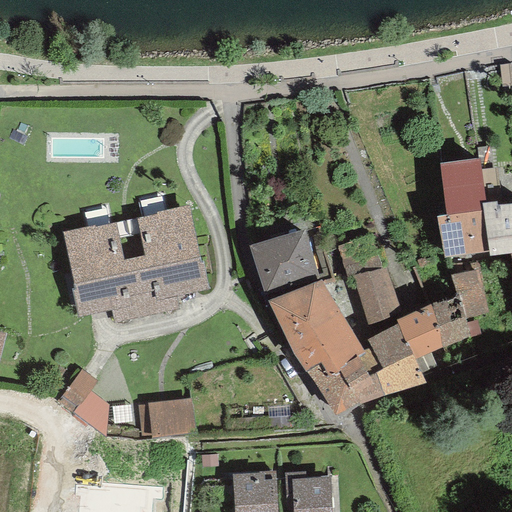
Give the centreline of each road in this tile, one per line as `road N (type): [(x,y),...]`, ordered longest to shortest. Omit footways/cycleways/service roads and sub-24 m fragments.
road 1 (residential): [(511,52),(232,94),(0,94)]
road 2 (unclassified): [(339,419),(325,430),(139,442),(105,438),(47,399),(0,389)]
road 3 (residential): [(339,419),(443,371),(511,352)]
